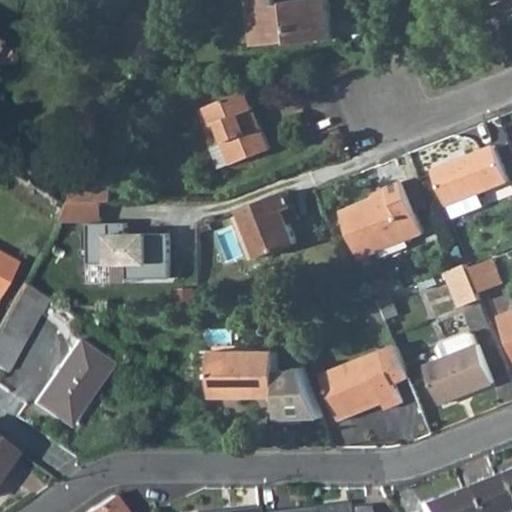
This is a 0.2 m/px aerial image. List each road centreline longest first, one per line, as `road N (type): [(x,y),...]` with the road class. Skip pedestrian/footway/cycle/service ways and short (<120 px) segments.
road 1 (residential): [(511,424),(400,467),(110,471),(49,511)]
road 2 (residential): [(511,87),(433,116),(381,102)]
